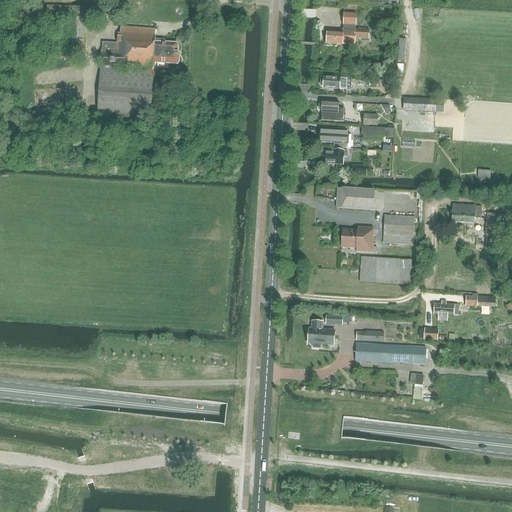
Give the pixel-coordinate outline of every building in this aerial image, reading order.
[(48,5),(47,16),(71,17),(72,6),(48,5)] [(74,6),(73,37),(86,38),(87,6),(74,6)] [(343,44),(348,45),(356,45),(356,38),(368,39),(369,31),(357,30),(357,14),(344,13),(343,32),(327,31),(327,36),(326,37),(325,41),(326,42),(326,44),(342,45),(343,44)] [(47,20),(47,30),(71,31),(71,21),(47,20)] [(103,41),(98,117),(151,120),(154,68),(154,63),(178,64),(180,63),(180,57),(179,55),(179,43),(155,41),(156,36),(154,36),(155,29),(121,26),(121,33),(119,33),(118,42),(103,41)] [(321,85),(324,85),(324,88),(346,89),(347,89),(351,89),(352,79),(324,77),(324,78),(321,78),(321,85)] [(404,98),(403,111),(435,113),(436,100),(404,98)] [(320,110),(322,111),(322,120),(338,121),(343,122),(344,109),(339,109),(339,102),(323,101),(323,103),(321,103),(320,105),(319,109),(320,110)] [(392,113),(390,106),(381,106),(386,115),(392,113)] [(378,116),(364,115),(363,126),(378,127),(378,116)] [(363,140),(377,141),(377,136),(394,137),(394,129),(362,128),(362,135),(363,135),(363,140)] [(321,130),(321,131),(320,142),(334,143),(334,148),(348,149),(349,132),(321,130)] [(319,152),(318,165),(344,166),(344,152),(334,151),(334,153),(319,152)] [(353,167),(352,177),(367,178),(368,168),(353,167)] [(338,188),(337,199),(336,208),(374,210),(375,191),(338,188)] [(453,222),(475,223),(475,219),(481,219),(482,207),(453,205),(453,222)] [(486,233),(498,234),(499,214),(487,214),(486,233)] [(383,243),(413,245),(415,217),(385,215),(383,243)] [(357,252),(377,253),(377,248),(373,247),(374,236),(373,236),(374,228),(358,227),(358,230),(343,229),(342,248),(357,249),(357,252)] [(456,237),(455,243),(476,245),(476,238),(456,237)] [(362,281),(410,283),(411,259),(363,256),(362,281)] [(466,306),(477,306),(489,307),(490,297),(466,296),(466,306)] [(434,314),(440,314),(440,320),(448,321),(449,314),(459,315),(459,305),(435,304),(434,314)] [(343,317),(326,316),(326,325),(342,326),(343,317)] [(310,329),(308,344),(313,344),(313,348),(320,349),(321,345),(334,346),(335,331),(323,330),(324,322),(312,321),(311,330),(310,329)] [(426,329),(425,340),(438,341),(439,330),(426,329)] [(365,333),(357,333),(356,341),(383,343),(384,332),(381,332),(365,331),(365,333)] [(356,344),(356,361),(426,364),(427,348),(356,344)] [(423,375),(416,375),(415,385),(422,385),(423,375)]
